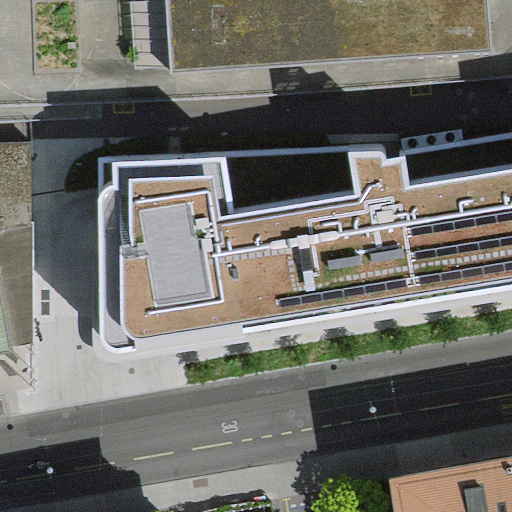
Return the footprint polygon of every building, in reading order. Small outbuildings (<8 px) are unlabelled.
[(168,0),(172,71),(494,50),(490,0),(168,0)] [(93,141),(103,343),(511,280),(511,150),(425,164),(419,124),(347,135),(353,175),(248,191),(240,133),(93,141)] [(0,227),(32,222),(31,143),(0,143),(0,227)] [(0,347),(12,346),(0,281),(0,347)] [(511,511),(511,458),(401,478),(407,511),(511,511)]
